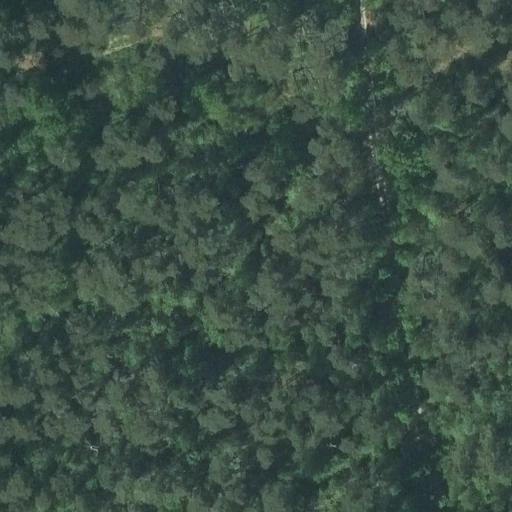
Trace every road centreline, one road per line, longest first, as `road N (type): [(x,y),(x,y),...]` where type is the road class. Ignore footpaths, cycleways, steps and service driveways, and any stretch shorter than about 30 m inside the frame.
road 1 (track): [(0,110),(94,90),(258,125),(511,117)]
road 2 (track): [(425,511),(357,0)]
